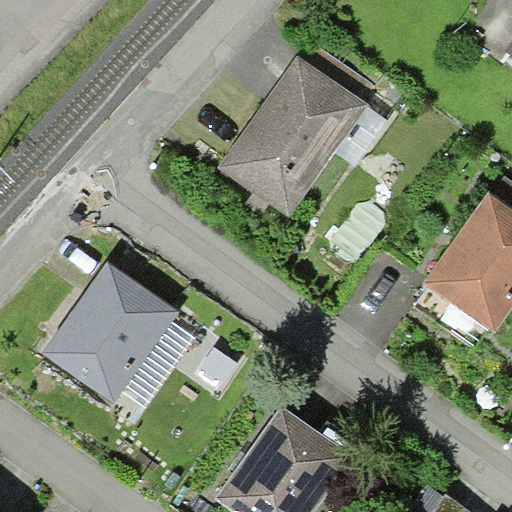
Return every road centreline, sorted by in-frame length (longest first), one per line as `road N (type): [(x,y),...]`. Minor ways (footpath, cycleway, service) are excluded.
road 1 (residential): [(86,165),(511,473)]
road 2 (residential): [(86,165),(237,0)]
road 3 (residential): [(0,421),(115,511)]
road 4 (residential): [(0,263),(86,165)]
